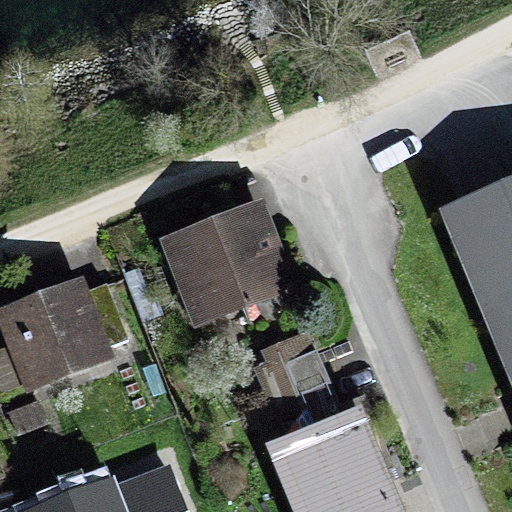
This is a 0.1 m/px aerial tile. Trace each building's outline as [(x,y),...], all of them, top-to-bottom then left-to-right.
[(511,187),(454,213),(511,345),(511,187)] [(250,213),(147,252),(181,342),(284,304),(250,213)] [(62,300),(0,321),(0,375),(9,400),(87,372),(62,300)] [(310,356),(264,373),(286,429),(331,411),(310,356)] [(382,511),(345,424),(253,463),(273,511),(382,511)]
